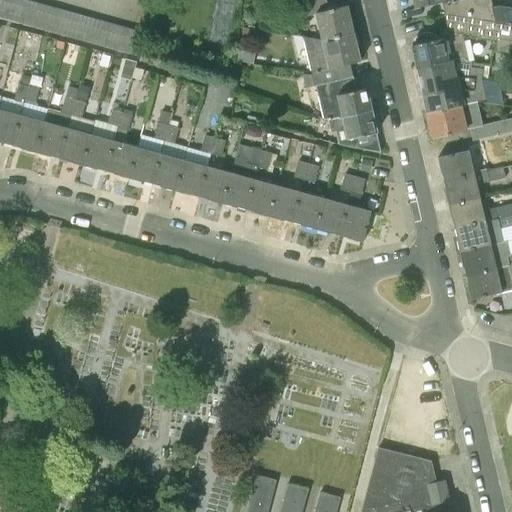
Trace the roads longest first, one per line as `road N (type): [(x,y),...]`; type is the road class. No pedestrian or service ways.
road 1 (residential): [(335,278),(27,189),(0,192)]
road 2 (residential): [(432,258),(373,0)]
road 3 (residential): [(493,511),(460,354)]
road 4 (residential): [(460,354),(414,343),(335,278)]
